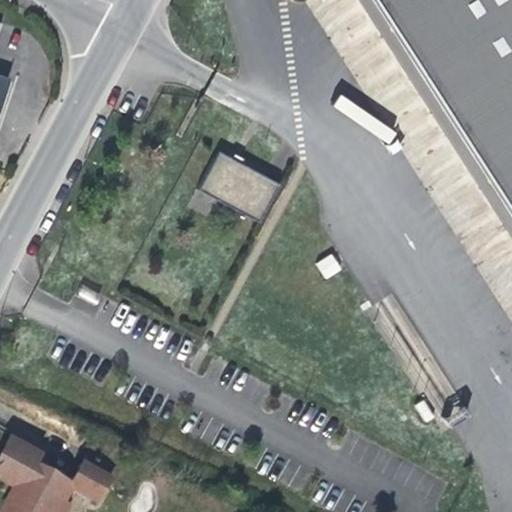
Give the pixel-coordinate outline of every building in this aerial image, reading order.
[(511,220),(365,0),(349,0),(511,244),(511,220)] [(511,0),(365,0),(511,220),(511,0)] [(196,187),(258,220),(279,182),(217,149),(196,187)] [(325,277),(341,267),(332,252),(316,262),(325,277)] [(0,453),(0,480),(12,487),(18,490),(5,511),(47,511),(62,484),(64,481),(32,463),(36,456),(8,440),(0,453)] [(79,463),(67,486),(69,487),(94,500),(107,479),(79,463)] [(67,486),(62,484),(47,511),(62,511),(67,504),(62,501),(69,487),(67,486)] [(0,508),(0,511),(5,511),(18,490),(12,487),(0,508)]
